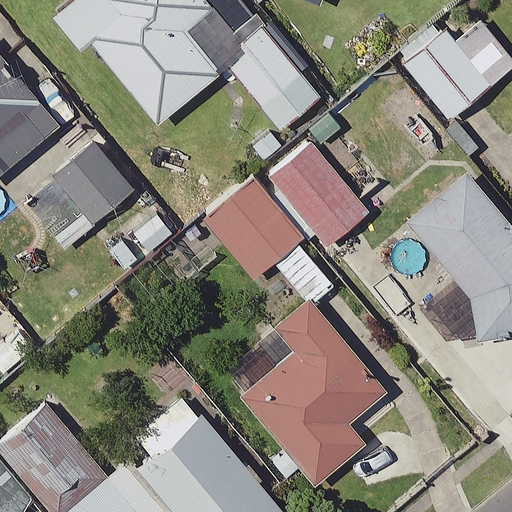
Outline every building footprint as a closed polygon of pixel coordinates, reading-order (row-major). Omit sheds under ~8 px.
[(56,0),(46,9),(75,45),(84,37),(152,122),(220,68),(183,22),(210,0),(56,0)] [(488,76),(440,22),(398,58),(446,113),(488,76)] [(222,59),(276,125),(318,92),(265,25),(222,59)] [(0,49),(0,161),(55,118),(0,49)] [(452,138),(404,82),(379,103),(428,159),(452,138)] [(132,186),(90,133),(51,165),(93,217),(132,186)] [(367,203),(307,134),(264,171),(324,240),(367,203)] [(511,222),(461,162),(399,215),(463,288),(470,334),(511,327),(511,222)] [(298,229),(248,171),(200,213),(249,271),(298,229)] [(173,227),(156,208),(113,248),(130,267),(173,227)] [(382,383),(303,292),(271,320),(289,341),(233,389),(311,479),(361,436),(344,416),(382,383)] [(34,347),(17,324),(0,336),(0,367),(3,371),(34,347)] [(142,511),(43,397),(0,434),(0,454),(50,511),(142,511)] [(289,511),(198,407),(131,465),(172,511),(289,511)] [(0,459),(0,511),(6,511),(29,493),(0,459)]
